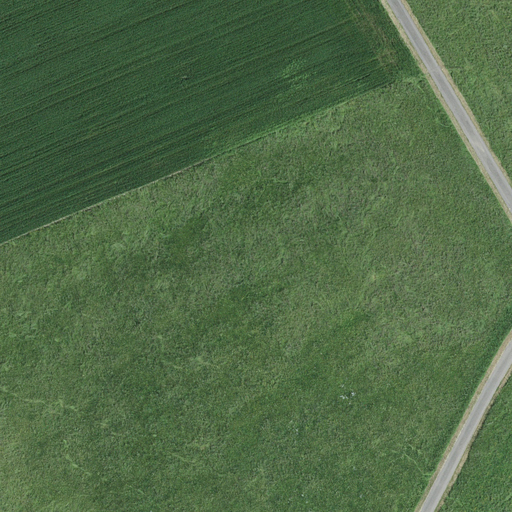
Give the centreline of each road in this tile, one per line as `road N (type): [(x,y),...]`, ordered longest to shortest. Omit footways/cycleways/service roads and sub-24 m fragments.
road 1 (residential): [(392,0),(511,205)]
road 2 (unclassified): [(425,511),(511,350)]
